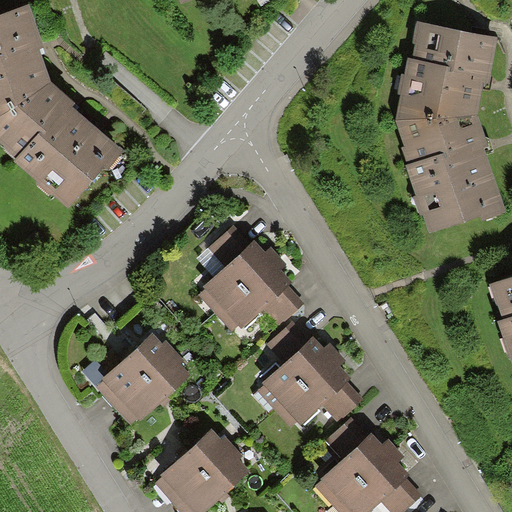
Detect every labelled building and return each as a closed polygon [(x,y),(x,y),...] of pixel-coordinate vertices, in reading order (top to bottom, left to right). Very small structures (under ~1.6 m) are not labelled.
[(0,114),(47,81),(26,4),(0,14),(0,114)] [(497,38),(416,22),(396,122),(478,115),(483,89),(491,91),(493,84),(494,77),(491,76),(497,38)] [(47,81),(0,114),(0,144),(64,206),(120,150),(47,81)] [(478,115),(396,122),(405,147),(401,148),(429,233),(481,215),(482,219),(506,211),(487,155),(494,153),(493,148),(490,139),(485,137),(478,115)] [(209,247),(226,267),(204,286),(208,290),(202,295),(235,331),(241,326),(251,337),(274,317),(282,325),(305,305),(288,286),(292,283),(280,269),(287,264),(272,247),(266,251),(257,240),(254,243),(236,223),(209,247)] [(498,322),(511,364),(511,277),(492,285),(504,320),(498,322)] [(267,345),(279,359),(259,377),(266,385),(260,390),(292,426),(298,420),(303,426),(323,408),(338,423),(364,399),(348,381),(351,378),(340,366),(346,360),(330,343),(325,348),(314,336),(310,339),(294,321),(267,345)] [(178,363),(183,359),(168,342),(163,346),(155,337),(98,387),(132,425),(189,375),(178,363)] [(324,442),(336,455),(315,474),(322,482),(316,487),(338,511),(370,511),(381,502),(389,511),(403,511),(421,496),(405,478),(409,474),(398,462),(404,456),(388,438),(382,444),(372,433),(368,437),(351,418),(324,442)] [(239,460),(243,456),(226,438),(222,442),(213,432),(157,483),(184,511),(205,511),(249,471),(239,460)]
